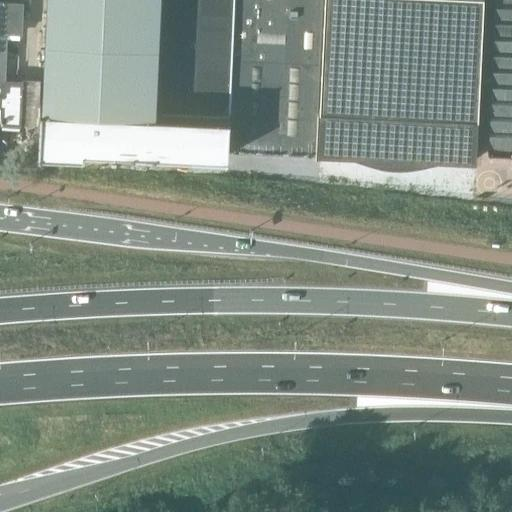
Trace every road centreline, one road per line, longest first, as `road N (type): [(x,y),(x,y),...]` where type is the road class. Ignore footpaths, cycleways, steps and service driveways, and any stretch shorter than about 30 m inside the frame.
road 1 (primary): [(0,502),(204,441),(302,422),(511,410)]
road 2 (primary): [(511,296),(426,273),(0,218)]
road 3 (trunk): [(0,385),(246,374),(511,385)]
road 4 (trunk): [(343,303),(0,313)]
road 5 (unknown): [(31,0),(33,124),(199,123)]
road 6 (primary): [(511,312),(343,303)]
